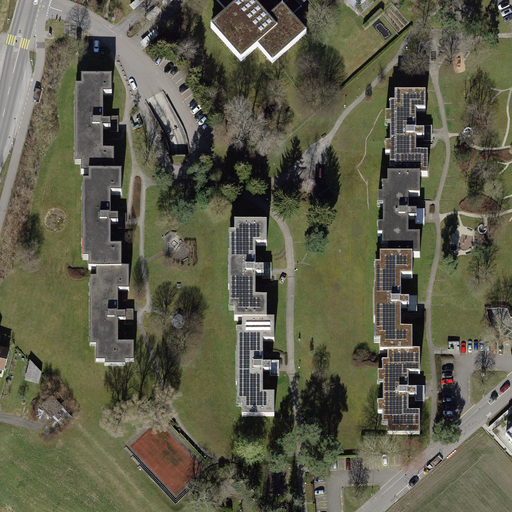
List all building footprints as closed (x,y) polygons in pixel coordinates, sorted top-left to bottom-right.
[(271,63),(306,33),(293,18),(302,10),(299,7),(293,0),(292,0),(215,0),(228,15),(211,30),(240,62),(257,47),(271,63)] [(293,0),(299,7),(306,1),(317,14),(332,0),(293,0)] [(89,172),(114,172),(114,152),(102,152),(102,129),(110,129),(110,121),(102,121),(102,94),(113,94),(113,76),(81,77),(81,86),(75,86),(76,162),(82,162),(82,172),(89,172)] [(426,108),(426,92),(395,92),(395,100),(390,100),(390,111),(386,111),(386,125),(390,125),(390,142),(386,142),(386,154),(389,154),(389,165),(394,165),(394,172),(420,172),(427,172),(427,152),(415,152),(415,136),(424,136),(424,128),(416,128),(416,108),(426,108)] [(97,269),(121,269),(121,247),(110,247),(110,224),(118,224),(118,216),(110,216),(110,196),(121,196),(121,172),(114,172),(89,172),(89,182),(81,182),(82,259),(88,259),(88,269),(97,269)] [(420,194),(420,172),(394,172),(388,172),(387,182),(382,182),(382,193),(378,193),(378,203),(383,203),(383,224),(378,224),(378,235),(382,235),(382,246),(389,246),(388,254),(412,254),(419,254),(419,234),(408,234),(408,217),(416,217),(416,210),(408,210),(408,194),(420,194)] [(242,321),(265,321),(265,300),(253,301),(253,276),(262,276),(262,269),(253,269),(253,245),(266,245),(266,225),(233,225),(233,235),(229,235),(229,311),(234,311),(234,321),(242,321)] [(388,351),(412,351),(412,329),(400,329),(401,306),(409,306),(409,297),(400,297),(400,275),(412,275),(412,254),(388,254),(380,254),(380,263),(374,263),(374,341),(381,341),(381,351),(388,351)] [(98,365),(129,365),(129,345),(117,345),(117,321),(125,321),(125,313),(117,313),(117,287),(129,287),(129,269),(121,269),(97,269),(97,279),(90,279),(91,355),(98,355),(98,365)] [(243,418),(274,418),(274,397),(263,397),(262,374),(270,374),(270,366),(262,366),(262,344),(274,344),(274,321),(265,321),(242,321),(242,332),(236,332),(236,408),(243,408),(243,418)] [(0,336),(0,371),(4,373),(10,350),(0,347),(0,339),(1,337),(0,336)] [(420,374),(420,351),(412,351),(388,351),(387,359),(387,361),(382,361),(382,373),(378,373),(378,383),(383,383),(383,402),(378,402),(378,413),(382,413),(382,424),(388,424),(387,434),(420,434),(420,413),(409,413),(409,397),(417,397),(417,389),(408,389),(409,374),(420,374)] [(29,359),(24,380),(38,384),(40,372),(29,359)] [(64,408),(52,397),(40,408),(52,420),(64,408)]
